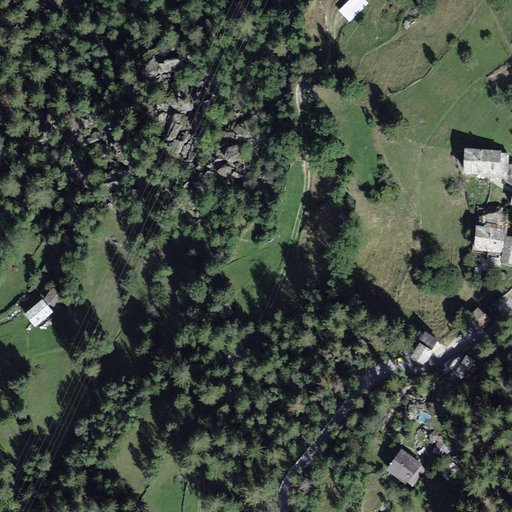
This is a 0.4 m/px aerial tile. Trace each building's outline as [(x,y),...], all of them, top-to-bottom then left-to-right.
[(501,151),(464,149),(463,174),(500,175),(501,151)] [(504,230),(477,227),(475,250),(501,253),(504,230)] [(63,295),(50,287),(40,301),(54,309),(63,295)] [(235,301),(220,299),(218,316),(232,318),(235,301)] [(51,312),(40,301),(22,316),(32,328),(51,312)] [(489,319),(475,306),(463,318),(478,331),(489,319)] [(437,342),(427,336),(419,349),(429,355),(437,342)] [(474,359),(464,353),(452,371),(458,375),(462,377),(474,359)] [(423,461),(403,448),(386,473),(406,486),(423,461)]
